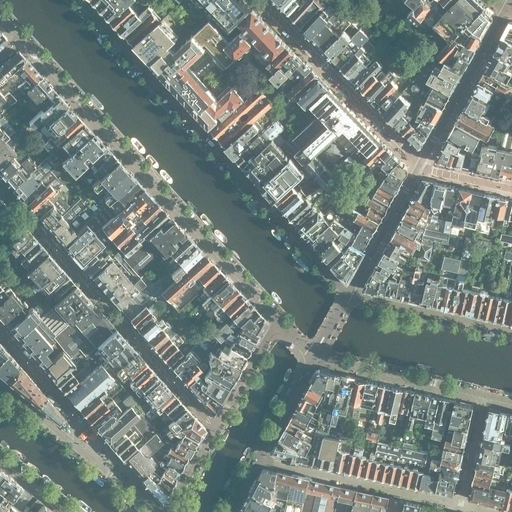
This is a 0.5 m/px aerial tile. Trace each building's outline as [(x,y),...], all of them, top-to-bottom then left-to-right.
[(111,21),(134,0),(92,0),(104,12),(111,21)] [(118,28),(137,11),(134,8),(142,2),(140,0),(134,0),(111,21),(118,28)] [(252,10),(245,3),(242,0),(186,0),(162,23),(177,40),(180,43),(208,17),(225,35),(228,32),(229,32),(252,11),(252,10)] [(285,10),(294,0),(284,0),(280,5),(285,10)] [(290,15),(304,0),(294,0),(285,10),(290,15)] [(304,30),(325,7),(330,2),(328,0),(304,0),(290,15),(304,30)] [(424,15),(438,0),(421,0),(415,7),(408,14),(417,22),(424,15)] [(433,24),(445,11),(440,6),(443,2),(449,7),(455,0),(438,0),(424,15),(431,21),(428,24),(431,27),(433,24)] [(454,37),(483,6),(476,0),(455,0),(449,7),(445,11),(433,24),(451,40),(454,37)] [(125,35),(153,10),(149,5),(139,14),(137,11),(118,28),(125,35)] [(482,37),(493,18),(492,18),(492,15),(483,6),(454,37),(461,41),(464,38),(470,31),(482,37)] [(311,37),(329,18),(326,15),(329,11),(325,7),(304,30),(311,37)] [(134,45),(164,17),(155,8),(153,10),(125,35),(134,45)] [(324,50),(351,22),(338,8),(329,18),(311,37),(324,50)] [(237,59),(250,47),(252,45),(257,51),(255,53),(252,55),(265,69),(270,65),(275,70),(294,52),(252,10),(252,11),(238,24),(243,30),(229,43),(209,21),(175,52),(170,46),(177,40),(162,23),(160,21),(134,45),(151,63),(154,67),(158,71),(162,75),(161,75),(171,86),(171,85),(174,89),(178,93),(182,97),(185,101),(186,101),(189,105),(189,106),(198,116),(198,115),(202,119),(206,123),(209,127),(210,127),(218,119),(215,116),(218,114),(223,120),(245,99),(244,99),(246,96),(246,92),(240,85),(236,85),(234,87),(233,87),(219,100),(195,74),(212,59),(221,68),(225,69),(227,67),(227,68),(237,59)] [(332,58),(348,41),(351,38),(347,34),(355,26),(351,22),(324,50),(332,58)] [(511,24),(510,24),(502,39),(511,44),(511,24)] [(340,67),(362,44),(369,37),(360,28),(352,36),(354,38),(349,43),(348,41),(332,58),(340,67)] [(475,49),(482,37),(470,31),(466,39),(464,38),(461,41),(475,49)] [(469,60),(475,49),(461,41),(454,37),(451,40),(437,55),(444,62),(447,63),(454,52),(469,60)] [(511,65),(511,44),(502,39),(494,54),(504,60),(504,61),(510,64),(511,65)] [(349,76),(371,53),(362,44),(340,67),(349,76)] [(11,73),(26,59),(18,51),(3,64),(11,73)] [(279,83),(302,61),(294,52),(275,70),(270,74),(279,83)] [(369,67),(368,67),(366,64),(371,59),(373,62),(377,58),(371,52),(371,53),(349,76),(355,82),(369,67)] [(463,72),(469,60),(454,52),(447,63),(463,72)] [(396,63),(393,60),(394,59),(391,56),(390,57),(387,54),(382,60),(390,69),(396,63)] [(510,64),(504,61),(504,60),(494,54),(490,62),(506,71),(510,64)] [(360,88),(383,64),(377,58),(373,62),(368,67),(369,67),(355,82),(360,88)] [(15,84),(33,68),(26,59),(11,73),(6,78),(2,81),(5,85),(11,80),(15,84)] [(443,107),(462,73),(463,72),(447,63),(444,62),(442,66),(433,59),(419,74),(413,80),(400,95),(412,101),(415,103),(419,95),(427,99),(443,107)] [(297,98),(319,77),(302,61),(279,83),(271,91),(279,100),(286,93),(294,101),(297,98)] [(511,83),(511,82),(508,80),(511,74),(506,71),(490,62),(479,82),(508,99),(511,83)] [(372,100),(392,79),(402,69),(396,63),(390,69),(386,73),(366,94),(372,100)] [(11,73),(3,64),(0,67),(0,71),(6,78),(11,73)] [(366,94),(386,73),(382,70),(385,66),(383,64),(360,88),(366,94)] [(419,74),(411,67),(406,73),(413,80),(419,74)] [(25,91),(41,76),(33,68),(15,84),(3,96),(10,104),(15,100),(12,96),(14,94),(12,91),(17,87),(23,93),(25,91)] [(58,95),(55,91),(41,76),(25,91),(42,109),(58,95)] [(311,105),(329,88),(319,77),(297,98),(308,108),(311,105)] [(389,95),(391,92),(398,86),(392,79),(372,100),(378,106),(389,95)] [(508,99),(479,82),(473,93),(498,107),(499,104),(500,105),(502,101),(507,104),(508,99)] [(227,147),(262,115),(275,103),(259,86),(245,99),(223,120),(211,130),(215,134),(219,138),(224,144),(225,145),(226,146),(227,147)] [(332,172),(317,155),(345,129),(355,138),(353,140),(360,146),(352,154),(360,162),(364,158),(382,141),(329,88),(311,105),(326,120),(305,140),(305,138),(304,137),(302,137),(298,137),(295,140),(293,138),(287,144),(296,153),(309,168),(330,191),(340,181),(340,180),(343,177),(335,169),(332,172)] [(10,104),(3,96),(0,92),(0,115),(0,116),(10,104)] [(496,122),(500,108),(498,107),(473,93),(468,101),(463,109),(490,124),(494,127),(501,131),(502,127),(502,126),(496,122)] [(45,124),(66,104),(58,95),(42,109),(17,133),(16,133),(24,143),(45,124)] [(384,112),(394,100),(389,95),(378,106),(384,112)] [(406,111),(409,106),(412,101),(400,95),(394,100),(384,112),(394,123),(394,122),(404,112),(406,111)] [(436,120),(443,107),(427,99),(425,103),(421,101),(419,105),(415,103),(412,101),(409,106),(415,110),(420,112),(436,120)] [(52,134),(75,113),(66,104),(45,124),(49,129),(48,130),(52,134)] [(436,120),(420,112),(418,115),(413,113),(415,110),(409,106),(406,111),(404,112),(407,113),(409,114),(413,116),(416,118),(421,121),(432,126),(436,120)] [(494,127),(490,124),(463,109),(455,123),(480,137),(486,140),(494,127)] [(400,129),(413,116),(409,114),(406,117),(405,116),(407,113),(404,112),(394,122),(400,129)] [(13,188),(83,123),(75,113),(52,134),(25,159),(21,163),(17,167),(4,178),(13,188)] [(235,157),(266,128),(263,125),(267,121),(262,115),(227,147),(231,151),(235,157)] [(416,127),(412,124),(416,118),(413,116),(400,129),(407,136),(413,130),(416,127)] [(428,135),(418,125),(421,121),(416,118),(412,124),(416,127),(413,130),(424,142),(428,135)] [(296,153),(287,144),(282,149),(273,139),(285,129),(277,119),(266,128),(235,157),(244,166),(261,184),(296,153)] [(428,135),(432,126),(421,121),(418,125),(428,135)] [(50,170),(92,132),(83,123),(13,188),(12,188),(21,197),(27,204),(45,187),(56,176),(50,170)] [(480,137),(455,123),(447,137),(473,151),(480,137)] [(0,142),(14,130),(8,124),(0,131),(0,142)] [(511,129),(502,127),(501,131),(498,144),(498,147),(492,173),(500,175),(511,178),(511,129)] [(17,149),(24,143),(16,133),(17,133),(14,130),(0,142),(0,165),(11,155),(12,154),(17,149)] [(424,142),(413,130),(407,136),(417,147),(421,147),(424,142)] [(63,184),(105,146),(92,132),(50,170),(56,176),(62,183),(63,184)] [(469,168),(473,151),(447,137),(441,148),(449,152),(457,155),(453,165),(469,168)] [(371,165),(388,148),(382,141),(364,158),(371,165)] [(476,170),(492,173),(498,147),(489,145),(488,147),(482,146),(480,155),(476,170)] [(89,187),(118,160),(111,153),(105,146),(63,184),(67,189),(52,203),(55,207),(62,214),(90,188),(89,187)] [(383,165),(394,154),(388,148),(371,165),(376,170),(382,164),(383,165)] [(447,163),(449,152),(441,148),(436,158),(437,161),(447,163)] [(476,170),(480,155),(473,151),(469,168),(476,170)] [(453,165),(457,155),(449,152),(447,163),(453,165)] [(275,200),(298,179),(309,168),(296,153),(261,184),(275,200)] [(390,170),(400,160),(394,154),(383,165),(385,167),(380,172),(383,176),(389,169),(390,170)] [(17,167),(11,160),(13,158),(11,155),(0,165),(0,173),(4,178),(17,167)] [(404,178),(390,170),(389,169),(383,176),(380,172),(379,172),(378,172),(376,170),(371,165),(364,158),(360,162),(361,163),(358,166),(375,183),(395,194),(404,178)] [(76,232),(134,178),(126,169),(118,160),(89,187),(90,188),(62,214),(60,215),(62,217),(67,212),(71,216),(66,221),(76,232)] [(408,170),(408,168),(400,160),(390,170),(404,178),(408,170)] [(395,194),(375,183),(358,166),(358,165),(351,171),(368,189),(376,193),(391,200),(395,194)] [(95,232),(143,187),(134,178),(76,232),(63,244),(71,254),(95,232)] [(281,207),(298,191),(294,186),(300,181),(298,179),(275,200),(281,207)] [(430,203),(435,182),(423,179),(414,195),(427,202),(430,203)] [(443,203),(447,185),(447,184),(435,182),(430,203),(429,208),(428,213),(440,216),(443,203)] [(32,210),(38,216),(52,203),(67,189),(63,184),(62,183),(50,193),(32,210)] [(454,212),(460,188),(447,185),(443,203),(451,205),(450,211),(454,212)] [(32,210),(50,193),(45,187),(27,204),(32,210)] [(111,238),(153,199),(143,187),(95,232),(105,244),(107,242),(111,238)] [(474,239),(484,193),(460,187),(460,188),(454,212),(449,234),(457,235),(465,237),(474,239)] [(288,214),(307,196),(304,193),(301,195),(298,191),(281,207),(288,214)] [(391,200),(376,193),(374,196),(367,192),(366,195),(387,207),(391,200)] [(511,236),(501,234),(496,233),(489,231),(497,196),(484,193),(474,239),(473,244),(481,245),(489,247),(498,249),(500,240),(511,242),(511,241),(511,236)] [(387,207),(366,195),(363,194),(360,197),(368,201),(366,205),(383,215),(387,207)] [(295,221),(314,204),(320,198),(318,195),(316,198),(314,196),(310,200),(307,196),(288,214),(295,221)] [(425,206),(427,202),(414,195),(410,203),(428,213),(429,208),(425,206)] [(505,218),(509,199),(497,196),(489,231),(496,233),(500,217),(505,218)] [(119,246),(161,207),(153,199),(111,238),(107,242),(112,247),(116,243),(119,246)] [(511,219),(511,199),(509,199),(505,218),(503,224),(508,225),(510,219),(511,219)] [(383,215),(366,205),(356,200),(350,206),(379,222),(383,215)] [(0,216),(8,210),(9,209),(3,202),(0,205),(0,216)] [(62,217),(60,215),(59,213),(57,215),(57,217),(51,211),(55,207),(52,203),(38,216),(63,244),(76,232),(66,221),(62,217)] [(428,213),(410,203),(406,211),(420,218),(422,215),(427,218),(428,213)] [(300,227),(319,209),(314,204),(295,221),(300,227)] [(379,222),(350,206),(343,212),(359,221),(375,230),(379,222)] [(126,254),(169,215),(161,207),(119,246),(126,254)] [(312,240),(334,220),(338,217),(331,209),(324,215),(319,209),(300,227),(307,235),(312,240)] [(426,221),(420,218),(406,211),(402,218),(424,230),(424,228),(426,221)] [(353,231),(355,227),(359,221),(343,212),(338,217),(334,220),(345,226),(337,234),(342,238),(337,243),(333,238),(320,250),(326,256),(324,258),(327,261),(329,259),(341,247),(347,243),(351,235),(353,231)] [(144,273),(168,251),(186,234),(169,215),(126,254),(122,258),(117,252),(111,258),(91,276),(113,301),(119,307),(149,279),(144,273)] [(424,230),(402,218),(397,228),(421,242),(424,230)] [(320,250),(333,238),(337,234),(345,226),(334,220),(312,240),(320,250)] [(375,230),(359,221),(355,227),(360,230),(360,231),(371,237),(375,230)] [(10,253),(29,236),(31,234),(26,228),(0,250),(0,260),(1,261),(10,253)] [(421,242),(397,228),(391,239),(418,255),(421,242)] [(455,246),(457,235),(449,234),(437,231),(424,228),(424,230),(421,242),(418,255),(418,257),(429,259),(434,239),(448,242),(447,244),(455,246)] [(367,244),(371,237),(360,231),(358,234),(353,231),(351,235),(367,244)] [(81,265),(101,248),(105,244),(95,232),(71,254),(76,259),(81,265)] [(23,253),(37,241),(31,234),(29,236),(10,253),(12,255),(14,254),(20,250),(23,253)] [(176,260),(194,243),(186,234),(168,251),(172,256),(161,266),(165,270),(171,264),(176,260)] [(367,244),(351,235),(347,243),(353,246),(363,252),(367,244)] [(458,310),(464,281),(473,244),(474,239),(465,237),(460,260),(458,272),(457,274),(456,278),(456,281),(454,289),(450,308),(458,310)] [(418,255),(391,239),(390,239),(387,245),(400,252),(417,261),(418,257),(418,255)] [(21,265),(23,264),(42,247),(37,241),(23,253),(25,256),(18,262),(21,265)] [(160,292),(203,252),(194,243),(176,260),(180,264),(175,268),(171,264),(165,270),(152,282),(149,279),(119,307),(130,319),(145,305),(160,291),(160,292)] [(399,255),(400,252),(387,245),(384,251),(403,262),(403,263),(404,263),(406,259),(399,255)] [(487,254),(489,247),(481,245),(479,252),(487,254)] [(350,276),(363,252),(353,246),(346,253),(334,265),(344,276),(345,277),(346,277),(347,277),(348,277),(349,277),(349,276),(350,276)] [(27,270),(47,252),(42,247),(23,264),(27,270)] [(334,265),(346,253),(341,247),(329,259),(334,265)] [(99,259),(96,257),(103,250),(101,248),(81,265),(86,271),(99,259)] [(401,274),(403,263),(403,262),(384,251),(378,261),(391,268),(395,270),(401,274)] [(46,282),(61,268),(47,252),(27,270),(26,271),(40,287),(46,282)] [(169,301),(211,261),(203,253),(203,252),(160,292),(169,301)] [(91,276),(111,258),(108,255),(104,258),(102,256),(99,259),(86,271),(91,276)] [(458,272),(460,260),(444,257),(441,268),(458,272)] [(177,310),(203,287),(220,271),(211,261),(169,301),(177,310)] [(390,271),(391,268),(378,261),(375,267),(392,276),(393,273),(390,271)] [(408,299),(415,270),(413,270),(412,272),(407,270),(408,264),(404,263),(403,263),(401,274),(396,296),(408,299)] [(392,276),(375,267),(372,272),(381,277),(388,281),(389,279),(390,277),(392,276)] [(47,291),(66,274),(61,268),(46,282),(48,284),(43,288),(46,291),(47,291)] [(420,301),(424,282),(418,281),(421,269),(415,268),(415,270),(408,299),(420,301)] [(396,296),(401,274),(395,270),(393,273),(392,276),(394,277),(393,279),(390,277),(389,279),(388,281),(385,294),(396,296)] [(201,303),(227,279),(220,271),(203,287),(206,290),(197,299),(201,303)] [(378,292),(381,277),(372,272),(365,286),(366,289),(378,292)] [(55,293),(70,279),(66,274),(47,291),(49,294),(52,291),(55,293)] [(385,294),(388,281),(381,277),(378,292),(385,294)] [(439,277),(438,281),(433,304),(442,306),(446,287),(442,286),(444,278),(439,277)] [(450,308),(454,289),(448,287),(450,277),(448,277),(448,279),(446,287),(442,306),(450,308)] [(433,304),(438,281),(428,278),(427,278),(422,302),(433,304)] [(56,301),(75,284),(70,279),(55,293),(56,295),(53,298),(56,301)] [(217,302),(234,286),(227,279),(201,303),(204,307),(214,298),(217,302)] [(474,314),(480,288),(482,280),(478,280),(475,292),(473,292),(470,291),(466,312),(474,314)] [(466,312),(470,291),(465,290),(466,282),(464,281),(458,310),(466,312)] [(115,329),(111,324),(91,302),(75,284),(56,301),(45,311),(39,317),(17,337),(43,366),(51,359),(52,360),(64,350),(70,357),(79,349),(85,356),(90,351),(115,329)] [(217,315),(242,292),(240,289),(238,291),(234,286),(217,302),(216,302),(219,305),(213,311),(217,315)] [(0,301),(11,291),(12,291),(9,287),(5,290),(4,292),(2,290),(0,291),(0,301)] [(482,315),(487,295),(481,294),(482,289),(480,288),(474,314),(482,315)] [(0,316),(3,320),(22,304),(11,291),(0,301),(0,316)] [(230,317),(247,301),(242,296),(244,294),(242,292),(217,315),(215,317),(219,321),(227,313),(230,317)] [(491,317),(496,293),(494,292),(493,296),(487,295),(482,315),(491,317)] [(507,321),(511,297),(511,292),(511,297),(509,296),(508,300),(503,299),(499,319),(507,321)] [(499,319),(503,299),(497,298),(498,293),(496,293),(491,317),(499,319)] [(238,323),(254,308),(247,301),(230,317),(212,333),(220,341),(222,339),(225,335),(232,329),(238,323)] [(9,327),(25,312),(22,309),(27,305),(24,302),(22,304),(3,320),(3,321),(9,327)] [(17,337),(39,317),(45,311),(37,302),(25,312),(9,327),(17,337)] [(135,325),(155,306),(152,303),(147,308),(145,305),(130,319),(135,325)] [(140,331),(153,318),(155,317),(153,314),(158,309),(155,306),(135,325),(140,331)] [(248,329),(260,315),(254,308),(238,323),(248,329)] [(264,327),(267,323),(265,322),(266,320),(260,315),(248,329),(258,334),(262,326),(264,327)] [(146,338),(164,322),(161,319),(157,322),(153,318),(140,331),(146,338)] [(168,335),(164,331),(171,325),(166,320),(164,322),(146,338),(155,348),(168,336),(168,335)] [(258,334),(248,329),(238,323),(232,329),(254,341),(258,334)] [(108,357),(126,341),(115,329),(90,351),(100,363),(107,356),(108,357)] [(254,341),(232,329),(225,335),(249,348),(254,341)] [(160,354),(179,337),(176,333),(170,338),(168,336),(155,348),(160,354)] [(249,348),(225,335),(222,339),(231,344),(229,347),(245,356),(249,348)] [(166,361),(179,348),(177,346),(182,340),(179,337),(160,354),(166,361)] [(180,376),(195,362),(199,358),(208,350),(209,349),(203,342),(201,339),(190,349),(171,367),(180,376)] [(211,347),(205,340),(203,342),(209,349),(211,347)] [(110,374),(135,351),(126,341),(108,357),(107,356),(100,363),(110,374)] [(245,356),(229,347),(221,342),(217,348),(213,346),(211,347),(209,349),(208,350),(239,367),(245,356)] [(171,367),(190,349),(186,345),(181,350),(179,348),(166,361),(171,367)] [(69,369),(79,360),(81,363),(87,357),(85,356),(79,349),(70,357),(64,350),(52,360),(51,359),(43,366),(50,375),(55,381),(69,369)] [(239,367),(208,350),(199,358),(201,361),(205,363),(209,365),(210,366),(233,378),(232,378),(239,367)] [(119,380),(143,360),(135,351),(110,374),(113,378),(115,376),(119,380)] [(0,374),(6,379),(19,365),(8,352),(0,360),(0,374)] [(96,368),(87,357),(81,363),(90,373),(96,368)] [(129,383),(148,366),(143,360),(119,380),(118,381),(124,387),(129,383)] [(197,374),(195,372),(205,363),(201,361),(198,365),(195,362),(180,376),(186,384),(197,374)] [(113,378),(110,374),(100,363),(96,368),(90,373),(84,378),(66,394),(79,408),(102,388),(113,378)] [(199,384),(205,373),(202,372),(203,371),(209,365),(205,363),(195,372),(197,374),(186,384),(192,391),(200,385),(200,384),(199,384)] [(46,396),(19,365),(6,379),(38,405),(46,396)] [(139,385),(154,372),(148,366),(129,383),(132,387),(137,383),(139,385)] [(233,378),(210,366),(206,374),(228,386),(233,378)] [(61,387),(74,376),(69,369),(55,381),(61,387)] [(326,387),(329,372),(320,370),(317,371),(310,384),(322,390),(324,386),(326,387)] [(144,392),(159,378),(154,372),(139,385),(134,389),(138,393),(142,389),(144,392)] [(329,429),(342,375),(329,372),(326,387),(325,392),(321,406),(319,417),(317,426),(315,434),(313,443),(310,455),(308,461),(333,467),(338,449),(350,452),(354,435),(341,432),(335,431),(329,429)] [(228,386),(206,374),(205,373),(199,384),(200,384),(200,385),(211,393),(220,400),(228,386)] [(66,394),(84,378),(81,374),(76,378),(74,376),(61,387),(66,394)] [(347,411),(354,378),(354,377),(342,374),(342,375),(329,429),(335,431),(340,410),(347,411)] [(358,416),(359,411),(366,380),(354,378),(347,411),(346,413),(358,416)] [(373,406),(379,383),(370,381),(371,379),(367,378),(366,380),(359,411),(366,413),(368,405),(373,406)] [(148,400),(165,385),(159,379),(142,394),(148,400)] [(385,413),(391,386),(379,383),(373,406),(381,408),(378,411),(376,422),(382,423),(385,413)] [(325,392),(322,390),(310,384),(303,396),(321,406),(325,392)] [(153,406),(170,391),(167,388),(165,385),(148,400),(153,406)] [(211,393),(200,385),(192,391),(202,402),(206,398),(211,393)] [(398,409),(403,389),(391,386),(385,413),(390,414),(388,420),(395,422),(398,409)] [(404,411),(409,390),(406,389),(406,387),(404,386),(403,389),(398,409),(402,410),(400,419),(403,419),(404,411)] [(119,408),(117,405),(102,388),(79,408),(93,424),(99,432),(116,416),(113,413),(119,408)] [(411,412),(415,392),(416,389),(413,389),(413,391),(409,390),(404,411),(411,412)] [(163,409),(176,397),(170,391),(153,406),(150,409),(149,409),(153,414),(151,415),(153,417),(163,409)] [(418,418),(424,394),(415,392),(411,412),(405,438),(409,439),(410,438),(412,430),(414,421),(414,420),(414,417),(418,418)] [(220,400),(211,393),(206,398),(216,406),(220,400)] [(120,432),(127,426),(143,412),(134,401),(135,400),(129,394),(122,401),(127,407),(123,411),(116,416),(99,432),(109,443),(120,432)] [(426,420),(432,395),(424,394),(418,418),(426,420)] [(434,425),(440,397),(432,395),(426,420),(425,423),(434,425)] [(64,417),(46,396),(38,405),(58,422),(64,417)] [(321,406),(303,396),(298,406),(319,417),(321,406)] [(173,420),(186,409),(176,397),(163,409),(165,411),(162,413),(161,416),(162,417),(160,419),(161,420),(163,419),(166,422),(171,418),(173,420)] [(450,424),(455,401),(440,397),(434,425),(433,428),(443,431),(441,439),(446,440),(448,432),(450,424)] [(216,406),(206,398),(202,402),(200,403),(207,411),(209,409),(212,413),(216,406)] [(127,407),(122,401),(117,405),(119,408),(123,411),(127,407)] [(468,428),(473,407),(473,405),(455,401),(450,424),(456,426),(468,428)] [(319,417),(298,406),(294,413),(317,426),(319,417)] [(179,428),(193,416),(186,409),(173,420),(163,429),(169,437),(170,437),(174,433),(179,428)] [(496,426),(499,411),(489,409),(486,422),(483,434),(501,439),(502,434),(500,433),(501,427),(496,426)] [(504,427),(507,413),(499,411),(496,426),(501,427),(504,427)] [(151,453),(163,442),(154,432),(158,428),(143,412),(127,426),(130,429),(132,432),(134,430),(137,434),(139,436),(141,439),(144,442),(124,460),(141,479),(146,474),(151,469),(155,466),(158,463),(160,461),(156,458),(151,453)] [(317,426),(294,413),(290,420),(304,428),(315,434),(317,426)] [(511,428),(511,427),(511,414),(507,413),(504,427),(503,431),(507,432),(505,439),(505,440),(510,441),(511,431),(511,428)] [(205,428),(193,416),(179,428),(198,438),(205,428)] [(303,431),(304,428),(290,420),(286,428),(309,441),(312,436),(303,431)] [(354,435),(355,427),(343,425),(341,432),(354,435)] [(465,444),(468,428),(456,426),(454,434),(448,432),(446,440),(465,444)] [(198,438),(179,428),(174,433),(177,435),(178,434),(179,435),(180,433),(183,434),(182,436),(195,443),(198,438)] [(313,443),(309,441),(286,428),(280,439),(298,449),(310,455),(313,443)] [(114,449),(132,432),(130,429),(123,435),(120,432),(109,443),(114,449)] [(119,454),(132,442),(131,440),(137,434),(134,430),(132,432),(114,449),(119,454)] [(378,442),(380,434),(368,431),(366,439),(378,442)] [(195,443),(182,436),(181,438),(178,436),(179,435),(178,434),(177,435),(174,433),(170,437),(178,441),(192,449),(195,443)] [(504,443),(505,440),(505,439),(501,439),(483,434),(481,443),(502,448),(509,450),(510,445),(504,443)] [(463,452),(465,444),(446,440),(441,439),(439,438),(438,444),(443,445),(445,444),(444,448),(463,452)] [(124,460),(144,442),(141,439),(135,445),(132,442),(119,454),(124,460)] [(298,449),(280,439),(279,440),(277,444),(276,445),(274,449),(273,450),(273,451),(274,451),(274,453),(276,454),(276,453),(280,454),(280,455),(282,455),(286,456),(289,457),(289,456),(292,457),(292,458),(293,458),(293,457),(295,458),(296,458),(298,449)] [(192,449),(178,441),(176,445),(166,440),(164,443),(170,447),(188,456),(192,449)] [(428,453),(427,453),(419,451),(403,447),(378,442),(375,453),(425,464),(428,453)] [(419,451),(420,446),(404,442),(403,447),(419,451)] [(498,464),(502,448),(481,443),(478,459),(478,460),(498,464)] [(354,472),(360,447),(355,446),(354,454),(350,453),(346,470),(354,472)] [(188,456),(170,447),(168,451),(167,450),(166,452),(160,449),(158,452),(159,454),(156,458),(160,461),(162,457),(164,454),(166,455),(166,454),(184,464),(188,456)] [(362,474),(366,458),(366,457),(362,456),(364,448),(360,447),(354,472),(362,474)] [(461,460),(463,452),(444,448),(439,447),(438,451),(443,452),(442,456),(461,460)] [(310,455),(298,449),(296,458),(308,461),(310,455)] [(346,470),(350,453),(350,452),(338,449),(333,467),(346,470)] [(370,475),(374,460),(375,455),(373,454),(373,452),(371,451),(369,459),(366,458),(362,474),(370,475)] [(459,469),(434,463),(431,462),(432,457),(432,458),(433,454),(427,453),(428,453),(425,464),(423,471),(423,473),(431,475),(439,477),(439,476),(456,480),(459,469)] [(184,464),(166,454),(166,455),(164,454),(162,457),(168,460),(166,463),(179,471),(184,464)] [(461,460),(442,456),(441,460),(435,458),(434,463),(459,469),(460,465),(461,460)] [(378,477),(382,462),(383,460),(380,460),(380,461),(374,460),(370,475),(378,477)] [(505,466),(498,464),(478,460),(476,468),(493,472),(494,468),(504,471),(505,466)] [(179,471),(166,463),(160,461),(158,463),(165,468),(163,471),(178,479),(180,474),(178,473),(179,471)] [(387,479),(390,463),(382,462),(378,477),(387,479)] [(395,481),(399,465),(393,464),(393,462),(391,462),(390,463),(387,479),(388,479),(395,481)] [(403,483),(407,466),(405,465),(405,467),(399,465),(395,481),(403,483)] [(178,479),(163,471),(162,474),(155,466),(151,469),(157,475),(160,478),(172,485),(173,483),(175,484),(178,479)] [(411,485),(415,468),(413,467),(413,469),(409,468),(409,466),(407,466),(403,483),(411,485)] [(285,509),(293,475),(279,471),(263,468),(259,475),(258,476),(259,477),(253,487),(251,490),(275,504),(285,509)] [(420,487),(423,473),(423,471),(417,470),(417,468),(415,468),(411,485),(420,487)] [(499,475),(499,473),(493,472),(476,468),(474,468),(473,472),(475,472),(474,476),(491,480),(492,476),(497,477),(497,475),(499,475)] [(0,490),(2,492),(12,479),(2,472),(0,474),(0,490)] [(385,511),(389,497),(357,490),(309,479),(298,476),(299,474),(293,473),(293,475),(285,509),(284,511),(385,511)] [(428,489),(431,475),(423,473),(420,487),(428,489)] [(156,483),(146,474),(141,479),(149,489),(156,483)] [(172,485),(160,478),(157,475),(155,478),(158,480),(156,483),(167,493),(169,494),(172,489),(170,488),(172,485)] [(436,490),(439,477),(431,475),(428,489),(436,490)] [(453,494),(456,480),(439,476),(439,477),(436,490),(453,494)] [(499,482),(491,480),(474,476),(472,484),(490,488),(491,484),(498,486),(499,482)] [(11,499),(21,487),(12,479),(2,492),(6,495),(9,498),(11,499)] [(511,508),(511,502),(511,482),(510,489),(507,488),(506,492),(503,506),(511,508)] [(168,493),(167,493),(156,483),(149,489),(152,493),(150,494),(157,502),(159,500),(162,504),(168,493)] [(503,506),(506,492),(490,488),(472,484),(469,498),(475,499),(503,506)] [(0,511),(9,502),(10,500),(12,502),(13,501),(23,489),(22,487),(21,487),(11,499),(9,498),(6,501),(8,502),(7,504),(2,500),(6,495),(2,492),(0,493),(0,511)] [(20,511),(32,495),(23,489),(13,501),(15,503),(13,505),(20,511)] [(275,504),(251,490),(248,496),(244,503),(243,505),(257,511),(268,511),(272,505),(274,506),(275,504)] [(391,511),(395,499),(389,497),(385,511),(391,511)] [(35,511),(43,504),(37,499),(28,510),(30,511),(29,511),(21,511),(20,511),(18,511),(35,511)] [(402,511),(405,501),(395,499),(391,511),(402,511)] [(419,511),(420,506),(421,504),(405,501),(402,511),(419,511)] [(18,511),(20,511),(13,505),(9,502),(0,511),(18,511)]
